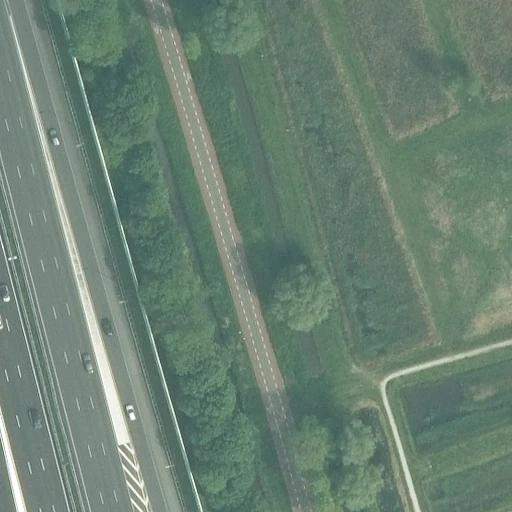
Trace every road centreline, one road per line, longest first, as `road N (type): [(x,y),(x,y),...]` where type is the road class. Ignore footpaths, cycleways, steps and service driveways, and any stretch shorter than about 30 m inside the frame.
road 1 (motorway): [(163,511),(44,102),(0,0)]
road 2 (unclassified): [(305,511),(155,0)]
road 3 (track): [(276,410),(383,382),(347,364),(251,0)]
road 4 (motorway): [(112,511),(0,65)]
road 5 (motorway): [(0,325),(47,511)]
road 6 (motorway): [(0,392),(17,511)]
